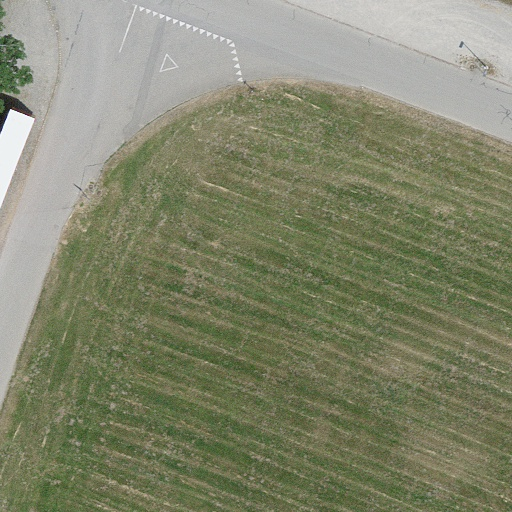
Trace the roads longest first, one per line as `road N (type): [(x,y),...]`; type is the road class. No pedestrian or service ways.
road 1 (unclassified): [(188,0),(511,120)]
road 2 (unclassified): [(0,319),(108,0)]
